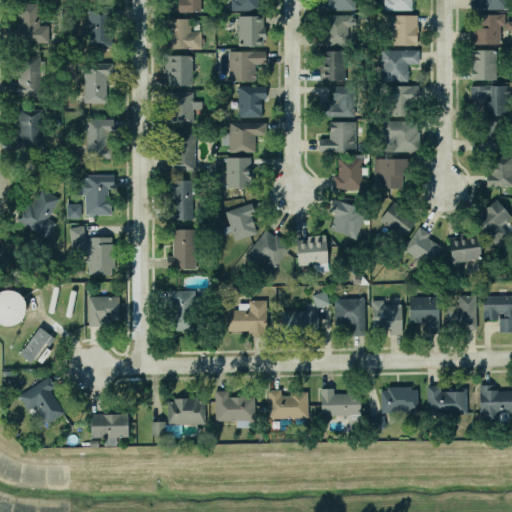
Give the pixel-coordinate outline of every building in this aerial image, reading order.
[(175,0),(175,11),(185,11),(185,10),(198,10),(198,0),(175,0)] [(230,0),(230,10),(258,9),(258,0),(230,0)] [(353,0),(353,8),(316,9),(316,0),(353,0)] [(410,0),(410,8),(382,9),(382,0),(410,0)] [(469,0),(469,9),(506,8),(506,0),(469,0)] [(39,25),(38,2),(16,2),(17,42),(48,41),(48,24),(39,25)] [(80,23),(80,43),(108,44),(109,7),(87,7),(87,23),(80,23)] [(415,13),(384,13),(384,31),(392,31),(392,43),(415,43),(415,13)] [(499,24),(504,24),(504,13),(475,14),(475,27),(469,27),(470,44),(500,43),(499,24)] [(237,15),(237,45),(264,45),(263,14),(237,15)] [(352,44),(351,14),(318,14),(319,45),(352,44)] [(163,16),(162,48),(200,48),(200,28),(190,28),(190,16),(163,16)] [(469,48),(494,48),(495,77),(469,78),(469,48)] [(253,80),(226,80),(226,50),(264,49),(264,62),(253,62),(253,69),(254,69),(254,78),(253,78),(253,80)] [(343,49),(319,50),(319,80),(343,79),(343,49)] [(380,49),(417,49),(417,62),(406,62),(406,80),(380,80),(380,49)] [(163,54),(190,54),(190,84),(166,84),(166,72),(163,72),(163,54)] [(11,95),(38,96),(40,56),(15,55),(14,82),(12,82),(11,95)] [(82,62),(109,63),(109,102),(82,101),(82,62)] [(353,115),(353,84),(330,85),(331,101),(319,101),(319,116),(353,115)] [(414,84),(382,85),(383,115),(414,115),(414,84)] [(470,84),(470,99),(482,99),(482,114),(509,115),(509,85),(470,84)] [(238,85),(266,85),(266,98),(261,98),(261,116),(238,116),(238,85)] [(192,91),(166,91),(165,122),(193,122),(193,108),(200,108),(201,100),(192,100),(192,91)] [(16,107),(41,107),(42,149),(11,149),(11,134),(16,134),(16,107)] [(111,158),(110,118),(85,118),(86,158),(111,158)] [(417,151),(379,150),(379,119),(415,119),(414,130),(417,130),(417,151)] [(328,121),(354,120),(355,151),(316,152),(316,136),(329,135),(328,121)] [(501,150),(500,120),(481,120),(482,150),(501,150)] [(227,121),(228,151),(253,151),(253,134),(264,134),(263,121),(227,121)] [(170,129),(193,129),(193,170),(163,170),(163,156),(170,156),(170,129)] [(487,185),(511,185),(511,155),(487,155),(487,185)] [(250,187),(251,156),(225,156),(224,186),(250,187)] [(337,175),(332,175),(332,188),(361,188),(360,157),(337,157),(337,175)] [(372,187),(403,188),(404,158),(373,157),(372,187)] [(84,194),(84,214),(110,214),(109,188),(113,187),(113,175),(76,175),(76,194),(84,194)] [(163,175),(195,176),(194,222),(162,222),(162,209),(172,209),(172,189),(163,189),(163,175)] [(46,237),(55,222),(47,217),(58,198),(40,187),(31,203),(24,199),(14,218),(46,237)] [(495,243),(508,232),(501,225),(511,216),(494,198),(472,218),(495,243)] [(327,230),(356,236),(358,227),(355,226),(360,206),(334,200),(327,230)] [(401,238),(415,219),(392,201),(378,220),(401,238)] [(229,225),(222,227),(224,233),(230,230),(233,240),(256,232),(250,216),(254,214),(250,202),(224,211),(229,225)] [(66,217),(79,217),(79,203),(66,203),(66,217)] [(401,248),(417,224),(429,232),(427,236),(442,246),(428,266),(401,248)] [(71,240),(84,238),(82,225),(68,227),(71,240)] [(274,266),(289,245),(265,227),(244,254),(259,265),(263,259),(274,266)] [(165,266),(193,266),(193,228),(171,228),(171,254),(165,254),(165,266)] [(476,232),(447,237),(451,262),(481,257),(476,232)] [(296,265),(326,262),(323,233),(317,234),(318,240),(314,241),(313,234),(310,235),(310,242),(306,242),(305,238),(302,238),(302,242),(298,242),(298,239),(293,239),(296,265)] [(86,235),(109,235),(109,243),(112,243),(112,265),(109,265),(109,272),(86,272),(86,262),(83,262),(83,256),(85,256),(86,235)] [(164,289),(165,298),(172,298),(172,317),(168,317),(168,328),(193,328),(193,289),(164,289)] [(0,323),(22,324),(23,291),(0,290),(0,323)] [(315,307),(328,303),(325,291),(311,294),(315,307)] [(445,327),(476,326),(474,294),(457,294),(457,305),(445,305),(445,327)] [(481,318),(496,318),(496,312),(496,311),(502,311),(502,316),(497,316),(497,331),(511,331),(511,294),(480,294),(481,318)] [(118,295),(87,296),(88,326),(102,325),(102,320),(118,320),(118,295)] [(408,296),(408,322),(425,321),(425,332),(438,331),(437,295),(408,296)] [(332,298),(362,297),(363,335),(349,335),(349,324),(333,324),(332,298)] [(370,299),(381,299),(381,303),(399,303),(399,333),(387,333),(387,329),(384,329),(383,327),(370,327),(370,299)] [(225,309),(226,331),(266,330),(265,300),(237,301),(237,309),(225,309)] [(279,310),(280,336),(317,335),(317,309),(279,310)] [(48,345),(54,336),(37,326),(19,354),(30,361),(43,341),(48,345)] [(17,394),(26,409),(35,404),(46,423),(64,412),(50,390),(54,387),(47,376),(17,394)] [(477,384),(491,383),(491,388),(495,388),(495,390),(511,389),(511,410),(495,411),(496,421),(478,422),(477,384)] [(425,385),(425,414),(465,413),(465,387),(438,387),(438,385),(425,385)] [(319,414),(359,412),(358,386),(345,387),(346,392),(332,393),(332,387),(318,387),(319,414)] [(417,411),(416,386),(379,387),(380,412),(417,411)] [(265,388),(266,417),(305,416),(305,390),(288,391),(288,394),(279,394),(279,387),(265,388)] [(213,389),(213,420),(253,418),(252,395),(226,395),(226,389),(213,389)] [(166,423),(203,423),(203,402),(190,401),(190,398),(166,398),(166,423)] [(88,413),(109,413),(126,413),(126,435),(88,436),(88,425),(88,413)] [(164,420),(150,420),(151,434),(164,434),(164,420)]
